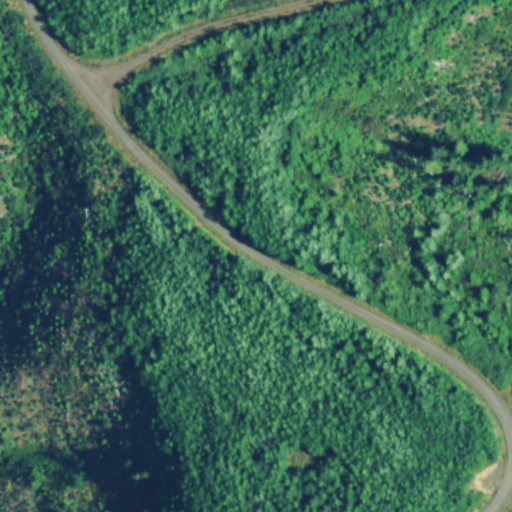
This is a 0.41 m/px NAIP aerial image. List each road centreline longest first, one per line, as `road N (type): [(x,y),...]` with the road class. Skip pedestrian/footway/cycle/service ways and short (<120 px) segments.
road 1 (residential): [(511,392),(285,273),(132,164),(71,85),(24,0)]
road 2 (track): [(290,0),(173,37),(71,85)]
